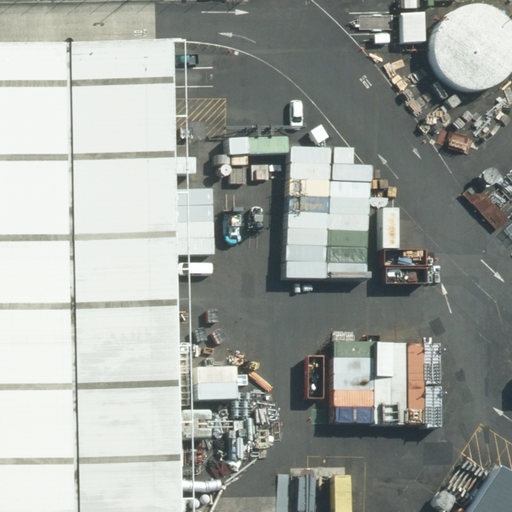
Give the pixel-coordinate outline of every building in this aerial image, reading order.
[(481,5),(473,4),(466,5),(458,7),(452,10),(445,15),(440,20),(435,26),(432,33),(430,40),(430,49),(430,56),(432,63),(435,70),(440,76),(445,82),(452,86),(459,90),(466,91),(473,92),(481,92),(488,90),(496,86),(502,82),(507,77),(511,70),(511,68),(511,27),(511,26),(507,20),(502,14),(496,10),(489,7),(481,5)] [(424,16),(398,17),(399,45),(424,44),(424,16)] [(0,511),(183,511),(176,50),(0,52),(0,511)] [(511,339),(495,362),(511,374),(511,339)] [(359,341),(318,340),(316,394),(357,396),(359,341)] [(385,342),(362,342),(363,411),(384,411),(384,424),(404,424),(403,358),(385,359),(385,342)] [(511,511),(511,481),(497,472),(470,511),(511,511)]
